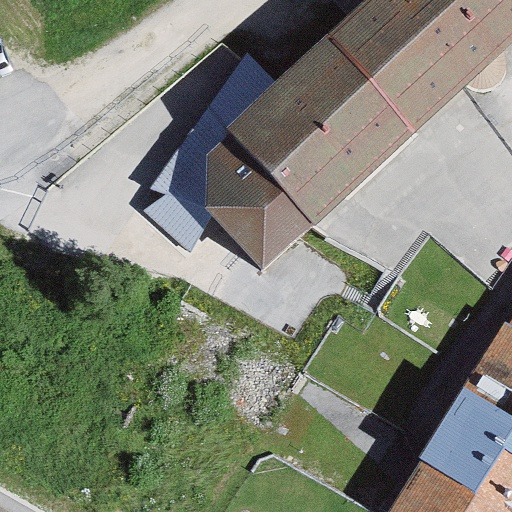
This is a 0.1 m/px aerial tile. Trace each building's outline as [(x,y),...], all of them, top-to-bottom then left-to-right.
[(215,158),(211,208),(261,271),(410,139),(408,135),(460,90),(464,93),(472,95),(481,94),(489,91),(495,85),(499,78),(501,69),(499,61),(497,57),(511,42),(511,0),(336,0),(360,28),(333,47),(334,53),(287,94),(215,158)] [(152,184),(174,191),(148,202),(186,242),(211,208),(215,158),(287,94),(249,54),(152,184)] [(465,385),(476,394),(511,416),(511,333),(492,364),(483,360),(465,385)] [(511,416),(476,394),(427,469),(470,496),(502,450),(511,456),(511,416)] [(380,511),(511,511),(511,456),(502,450),(470,496),(427,469),(414,460),(380,511)]
